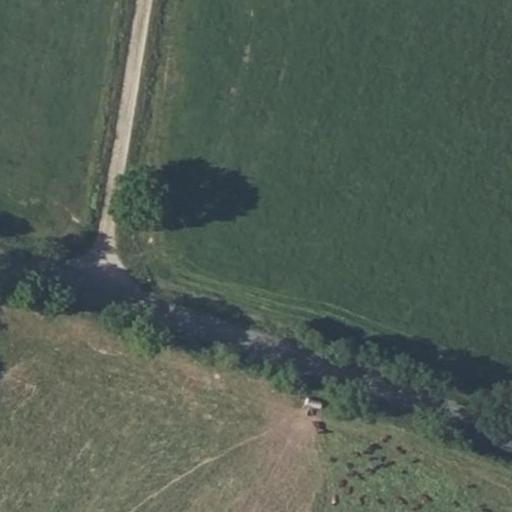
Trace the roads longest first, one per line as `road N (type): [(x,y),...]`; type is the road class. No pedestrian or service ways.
road 1 (unclassified): [(511,435),(0,261)]
road 2 (track): [(96,290),(148,0)]
